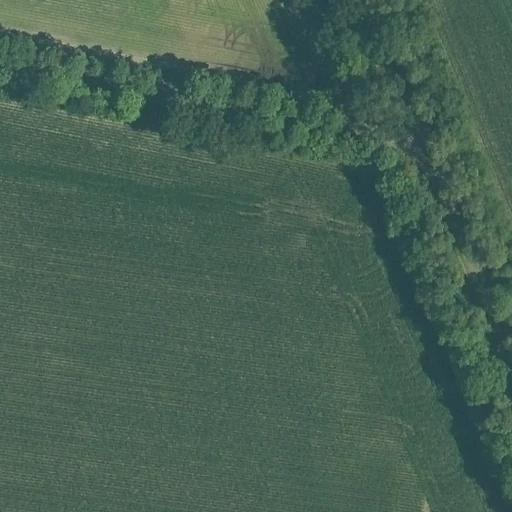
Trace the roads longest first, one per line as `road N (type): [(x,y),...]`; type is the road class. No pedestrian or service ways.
road 1 (unclassified): [(511,402),(403,152),(0,73)]
road 2 (track): [(403,152),(350,0)]
